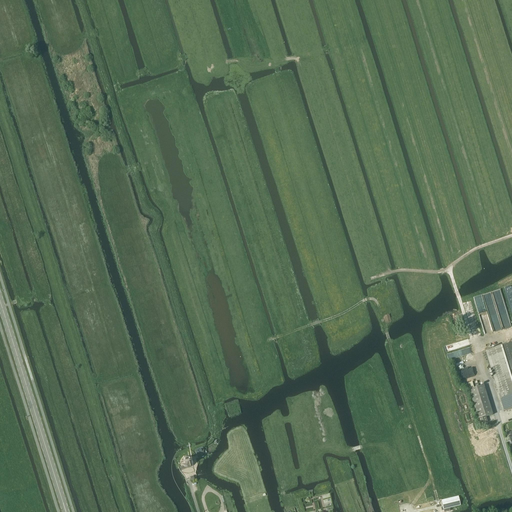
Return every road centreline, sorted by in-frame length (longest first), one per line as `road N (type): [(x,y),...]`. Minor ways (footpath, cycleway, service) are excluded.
road 1 (track): [(439,511),(375,301),(270,339)]
road 2 (primary): [(65,511),(0,301)]
road 3 (track): [(511,235),(439,272),(371,278)]
